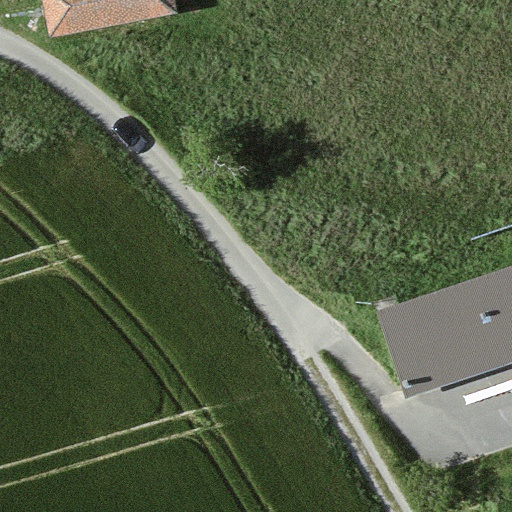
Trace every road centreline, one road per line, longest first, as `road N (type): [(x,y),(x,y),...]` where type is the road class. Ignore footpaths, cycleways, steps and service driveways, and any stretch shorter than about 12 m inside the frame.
road 1 (residential): [(0,38),(111,114),(269,291)]
road 2 (track): [(310,360),(399,511)]
